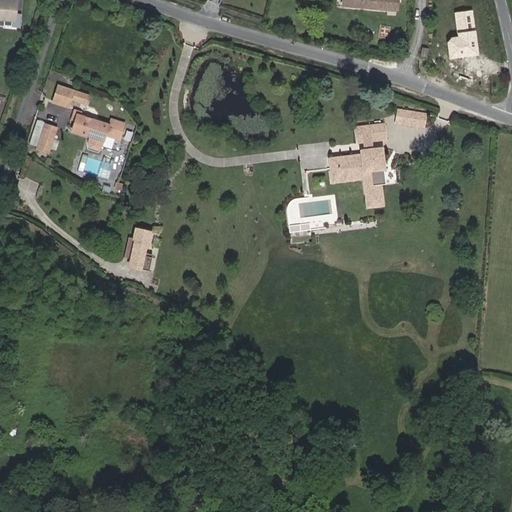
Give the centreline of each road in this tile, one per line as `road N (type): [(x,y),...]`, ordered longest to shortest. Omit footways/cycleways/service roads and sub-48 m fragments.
road 1 (tertiary): [(156,0),(402,79)]
road 2 (unknown): [(4,157),(46,220),(95,258),(133,271)]
road 3 (residential): [(59,0),(0,165)]
